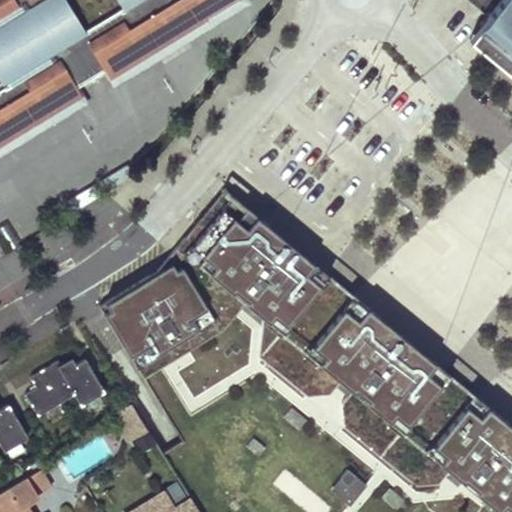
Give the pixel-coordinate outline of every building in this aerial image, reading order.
[(0,0),(0,151),(51,120),(47,114),(78,95),(75,89),(106,69),(110,76),(141,57),(145,63),(210,24),(194,0),(0,0)] [(511,0),(501,0),(488,15),(480,26),(511,52),(511,0)] [(511,52),(480,26),(468,40),(511,75),(511,52)] [(100,181),(106,192),(133,175),(127,165),(100,181)] [(511,194),(484,172),(467,194),(497,218),(511,199),(511,194)] [(67,201),(74,212),(100,196),(94,185),(67,201)] [(222,188),(155,270),(98,306),(143,378),(222,328),(244,301),(261,315),(260,325),(258,355),(307,395),(329,393),(335,386),(340,380),(352,389),(347,395),(341,403),(343,425),(416,485),(438,483),(449,470),(462,481),(464,478),(476,489),(475,491),(485,499),(482,504),(491,511),(511,511),(511,426),(335,280),(222,188)] [(58,360),(29,376),(36,387),(25,393),(38,415),(74,394),(80,405),(104,390),(84,358),(75,363),(71,357),(60,363),(58,360)] [(132,405),(131,402),(113,414),(129,440),(147,428),(132,405)] [(0,443),(4,450),(28,436),(8,404),(0,408),(0,443)] [(346,466),(329,487),(350,504),(367,482),(346,466)] [(25,478),(35,495),(51,486),(41,469),(25,478)] [(311,511),(327,511),(332,506),(284,470),(274,484),(311,511)] [(0,492),(0,511),(31,511),(25,501),(35,495),(25,478),(0,492)] [(200,511),(189,492),(172,502),(162,486),(116,511),(200,511)]
